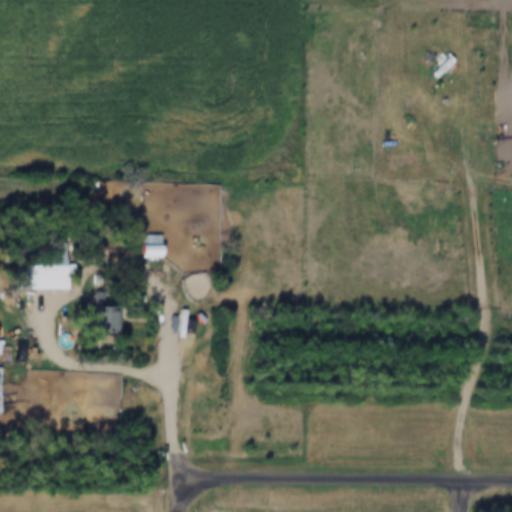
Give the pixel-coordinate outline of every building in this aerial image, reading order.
[(458,61),(451,54),(433,72),(439,79),(458,61)] [(466,101),(475,102),(478,81),(469,79),(466,101)] [(146,235),(146,256),(165,256),(165,235),(146,235)] [(68,255),(52,256),(53,267),(39,268),(40,287),(70,285),(68,255)] [(122,306),(102,306),(102,328),(122,328),(122,306)]
